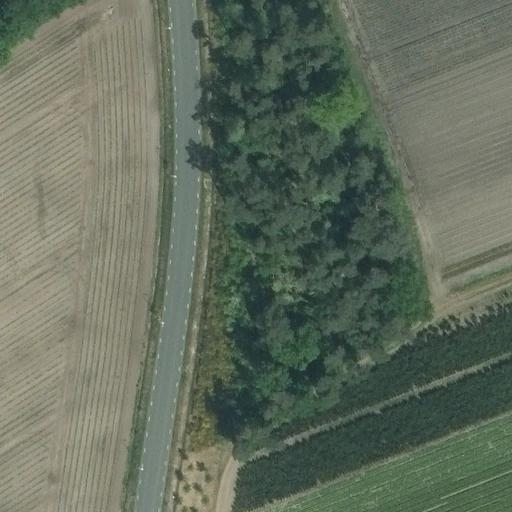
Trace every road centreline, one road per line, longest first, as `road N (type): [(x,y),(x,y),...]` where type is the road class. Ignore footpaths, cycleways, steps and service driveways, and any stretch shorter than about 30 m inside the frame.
road 1 (track): [(199,511),(211,424),(435,311),(352,0)]
road 2 (secondary): [(178,0),(184,253),(147,511)]
road 3 (track): [(211,424),(196,0)]
